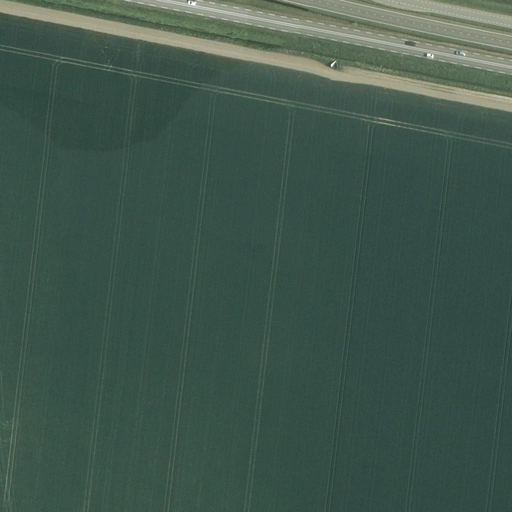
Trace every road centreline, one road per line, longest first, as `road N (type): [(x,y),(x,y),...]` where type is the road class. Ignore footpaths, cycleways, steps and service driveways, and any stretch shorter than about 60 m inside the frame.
road 1 (primary): [(511,69),(154,0)]
road 2 (track): [(511,102),(344,69)]
